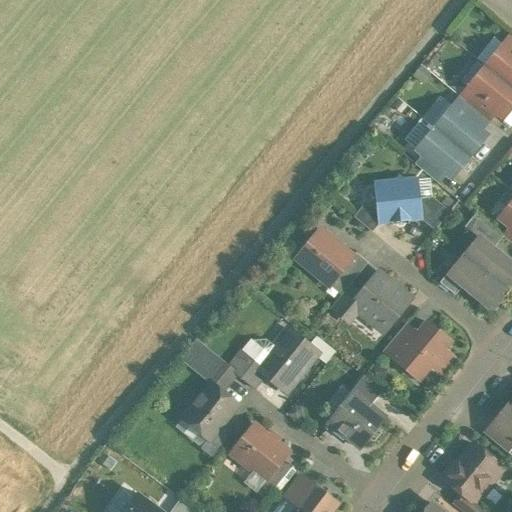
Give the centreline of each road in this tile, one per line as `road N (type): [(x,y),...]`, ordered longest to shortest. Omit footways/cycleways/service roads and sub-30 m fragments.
road 1 (track): [(45,511),(460,0)]
road 2 (residential): [(508,356),(469,404),(443,412),(375,502)]
road 3 (residential): [(228,383),(375,502)]
road 4 (residential): [(361,238),(508,356)]
